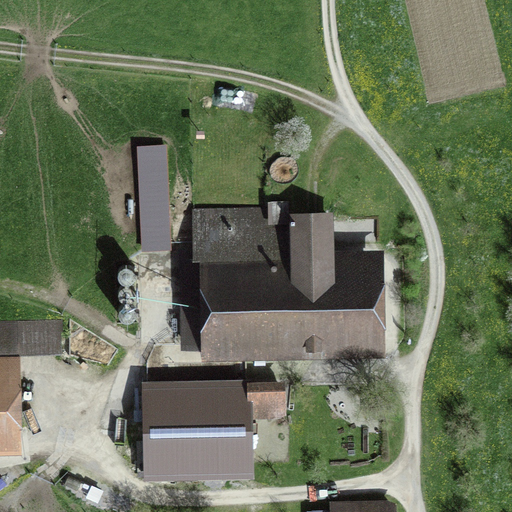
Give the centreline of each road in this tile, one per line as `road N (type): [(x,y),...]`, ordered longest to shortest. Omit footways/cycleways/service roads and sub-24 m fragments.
road 1 (track): [(410,479),(228,498),(136,491),(102,433),(0,509)]
road 2 (track): [(416,511),(414,383),(433,310),(435,251),(408,184),(354,117)]
road 3 (track): [(354,117),(224,72),(0,46)]
road 4 (track): [(418,365),(138,372),(124,383),(102,433)]
road 5 (track): [(354,117),(334,60),(328,0)]
